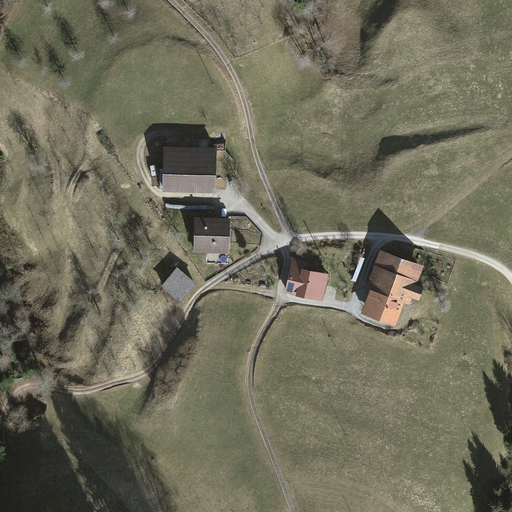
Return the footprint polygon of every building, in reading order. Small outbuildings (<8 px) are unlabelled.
[(164,145),(162,190),(216,193),(218,148),(164,145)] [(229,219),(195,218),(194,252),(228,253),(229,219)] [(372,288),(362,313),(396,326),(405,304),(409,305),(412,298),(420,301),(424,288),(417,285),(424,266),(382,249),(368,287),(372,288)] [(285,292),(322,301),(329,274),(305,269),(306,262),(293,258),(285,292)] [(196,284),(177,268),(162,286),(181,302),(196,284)]
